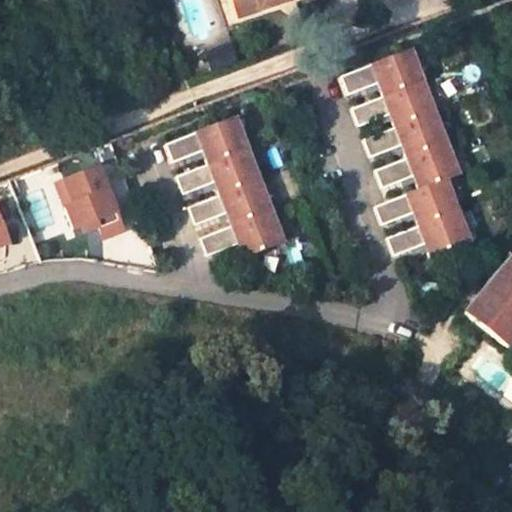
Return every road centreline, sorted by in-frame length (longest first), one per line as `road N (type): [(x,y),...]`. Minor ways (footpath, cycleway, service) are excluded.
road 1 (residential): [(0,171),(448,0)]
road 2 (residential): [(201,292),(377,321),(387,315),(390,293),(317,73)]
road 3 (residential): [(0,283),(76,269),(201,292)]
road 4 (residential): [(201,292),(142,140)]
